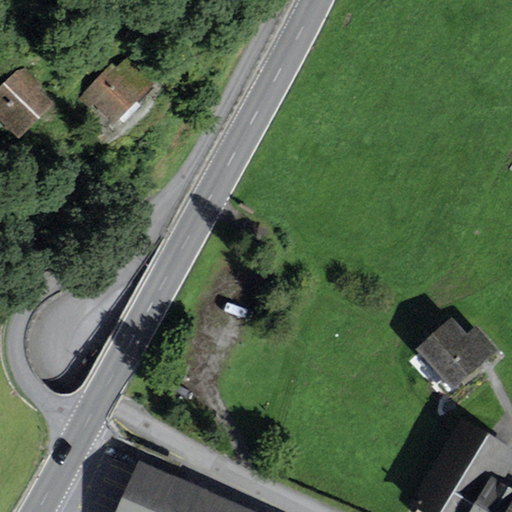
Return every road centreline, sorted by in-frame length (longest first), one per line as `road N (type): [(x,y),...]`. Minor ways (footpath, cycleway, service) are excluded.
road 1 (secondary): [(315,0),(80,433)]
road 2 (unclassified): [(248,475),(77,387),(52,358),(51,337),(73,303),(171,198)]
road 3 (unclassified): [(171,198),(43,288),(19,319),(21,372),(80,433)]
road 4 (unclassified): [(276,0),(201,148)]
